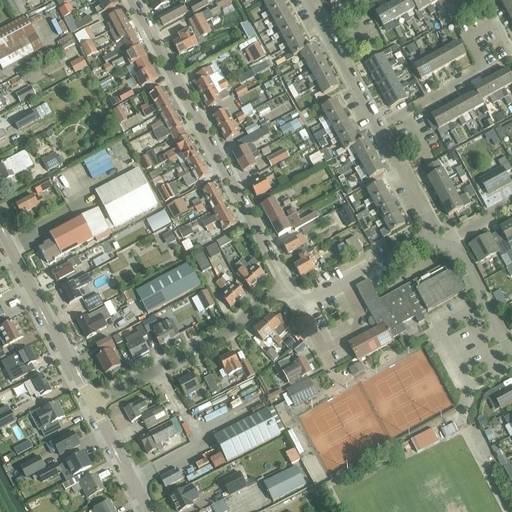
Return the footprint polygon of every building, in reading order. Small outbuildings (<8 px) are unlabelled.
[(2,0),(13,19),(24,13),(17,0),(2,0)] [(66,0),(55,0),(60,8),(69,3),(66,0)] [(114,0),(100,0),(98,1),(101,7),(95,11),(98,16),(118,6),(114,0)] [(148,0),(154,11),(169,3),(166,0),(148,0)] [(202,0),(189,7),(193,14),(208,6),(205,0),(202,0)] [(219,0),(215,2),(219,10),(235,2),(234,0),(219,0)] [(263,20),(270,16),(269,14),(284,6),(281,0),(273,0),(264,5),(268,12),(261,16),(263,20)] [(411,0),(401,0),(397,2),(405,15),(407,14),(414,10),(420,21),(423,19),(424,19),(420,12),(418,13),(411,0)] [(411,0),(418,13),(420,12),(427,9),(431,15),(434,13),(431,7),(430,7),(425,0),(411,0)] [(440,0),(425,0),(430,7),(431,7),(438,3),(441,9),(445,7),(442,1),(441,1),(440,0)] [(511,0),(503,6),(509,16),(511,14),(511,0)] [(397,2),(386,8),(393,21),(395,20),(396,20),(402,16),(406,23),(410,21),(407,14),(405,15),(397,2)] [(274,23),(267,26),(269,30),(276,27),(275,25),(290,17),(284,6),(269,14),(270,16),(274,23)] [(158,18),(163,26),(187,14),(183,7),(176,11),(175,9),(158,18)] [(393,21),(386,8),(375,14),(382,27),(391,22),(395,29),(399,27),(395,20),(393,21)] [(66,11),(60,14),(63,19),(69,16),(66,11)] [(193,29),(189,31),(195,42),(211,33),(205,23),(213,19),(209,11),(202,15),(189,22),(193,29)] [(107,26),(110,31),(127,22),(121,12),(109,19),(111,24),(107,26)] [(75,24),(78,31),(93,23),(89,16),(75,24)] [(0,66),(3,71),(43,49),(34,33),(26,17),(17,22),(0,31),(0,66)] [(275,41),(282,37),(281,35),(295,27),(290,17),(275,25),(276,27),(279,33),(273,37),(275,41)] [(111,32),(110,33),(112,37),(116,43),(133,34),(127,22),(110,31),(111,32)] [(280,51),(287,47),(286,46),(301,37),(295,27),(281,35),(282,37),(285,44),(278,47),(280,51)] [(74,36),(81,47),(91,41),(84,30),(74,36)] [(198,46),(195,42),(189,31),(178,37),(180,40),(172,44),(179,56),(198,46)] [(133,34),(116,43),(116,44),(121,41),(123,46),(118,48),(122,55),(127,52),(140,45),(133,34)] [(293,57),(300,53),(308,49),(301,37),(286,46),(287,47),(291,54),(284,58),(286,62),(294,57),(293,57)] [(442,43),(446,50),(448,49),(455,62),(466,56),(458,43),(450,47),(446,40),(442,43)] [(91,42),(81,47),(87,59),(97,53),(91,42)] [(259,44),(253,47),(261,61),(266,58),(259,44)] [(414,44),(407,48),(410,53),(417,49),(414,44)] [(299,68),(306,65),(305,62),(320,54),(315,45),(308,49),(300,53),(304,60),(297,64),(299,68)] [(432,48),(431,49),(435,56),(437,55),(444,69),(455,62),(448,49),(446,50),(439,54),(435,46),(432,48)] [(126,56),(131,66),(146,58),(141,47),(126,56)] [(366,64),(372,76),(388,67),(387,65),(384,58),(390,55),(388,51),(381,54),(382,55),(366,64)] [(106,65),(111,63),(118,58),(115,52),(103,58),(106,65)] [(420,55),(424,62),(425,61),(432,75),(444,69),(437,55),(435,56),(428,60),(424,52),(420,55)] [(305,79),(312,75),(311,72),(325,64),(320,54),(305,62),(306,65),(306,64),(309,70),(302,74),(305,79)] [(118,58),(111,63),(114,69),(125,64),(121,57),(118,58)] [(131,66),(137,77),(152,69),(146,58),(131,66)] [(425,61),(424,62),(417,66),(413,58),(408,61),(412,68),(414,68),(421,81),(432,75),(425,61)] [(87,67),(82,59),(71,65),(75,73),(87,67)] [(372,76),(378,87),(394,78),(394,76),(390,69),(396,65),(394,62),(387,65),(388,67),(372,76)] [(95,63),(90,66),(93,71),(98,69),(95,63)] [(266,63),(253,70),(256,77),(269,69),(266,63)] [(310,89),(318,86),(317,84),(332,76),(325,64),(311,72),(312,75),(315,82),(308,85),(310,89)] [(200,83),(195,86),(201,97),(215,90),(220,87),(217,84),(224,80),(220,72),(213,76),(209,68),(196,75),(200,83)] [(152,69),(137,77),(132,80),(137,88),(141,85),(142,88),(158,80),(152,69)] [(511,79),(507,70),(496,76),(502,90),(504,89),(511,85),(511,86),(511,79)] [(378,87),(384,97),(400,89),(400,87),(396,80),(402,76),(400,73),(394,76),(394,78),(378,87)] [(302,74),(294,79),(297,83),(305,79),(302,74)] [(245,75),(238,79),(241,85),(248,81),(245,75)] [(317,84),(318,86),(321,92),(314,96),(317,101),(324,97),(323,96),(338,88),(332,76),(317,84)] [(496,76),(485,82),(491,96),(493,95),(500,91),(504,99),(508,96),(504,89),(502,90),(496,76)] [(104,82),(99,85),(102,90),(112,85),(109,79),(104,82)] [(220,87),(222,92),(225,90),(229,88),(224,80),(217,84),(220,87)] [(243,95),(253,89),(249,81),(239,87),(243,95)] [(272,81),(264,85),(267,89),(274,85),(272,81)] [(415,81),(407,85),(408,88),(409,90),(417,85),(415,81)] [(475,93),(480,102),(482,102),(489,97),(493,105),(497,103),(493,95),(491,96),(485,82),(473,89),(475,93)] [(400,89),(384,97),(390,109),(406,100),(402,91),(408,88),(407,85),(406,84),(400,87),(400,89)] [(295,85),(288,88),(291,94),(298,90),(295,85)] [(215,90),(201,97),(208,109),(221,102),(229,97),(226,92),(225,90),(222,92),(220,87),(215,90)] [(16,95),(21,104),(35,97),(30,88),(16,95)] [(130,89),(118,96),(122,102),(134,95),(130,89)] [(149,96),(155,106),(168,99),(163,89),(149,96)] [(475,93),(465,98),(472,112),(474,111),(481,107),(485,115),(489,112),(486,108),(486,109),(482,102),(480,102),(475,93)] [(283,100),(280,94),(260,106),(263,111),(283,100)] [(114,98),(109,100),(113,107),(118,104),(114,98)] [(465,98),(453,105),(461,118),(463,117),(470,113),(474,120),(476,119),(479,125),(482,124),(479,117),(478,118),(474,111),(472,112),(465,98)] [(155,106),(150,109),(152,113),(153,114),(157,111),(160,116),(174,108),(168,99),(155,106)] [(321,125),(328,121),(326,119),(342,111),(336,101),(321,109),(325,117),(318,121),(321,125)] [(140,108),(143,113),(150,109),(147,104),(140,108)] [(453,105),(442,111),(450,125),(452,123),(459,120),(463,127),(467,124),(463,117),(461,118),(453,105)] [(121,107),(113,111),(120,125),(128,121),(124,114),(121,107)] [(153,132),(165,125),(179,118),(174,108),(160,116),(163,120),(157,124),(157,125),(151,128),(153,132)] [(150,109),(143,113),(145,117),(145,118),(153,114),(152,113),(150,109)] [(37,121),(40,119),(35,110),(32,112),(13,122),(18,132),(37,121)] [(213,118),(219,130),(233,123),(226,111),(213,118)] [(246,119),(256,114),(254,111),(244,116),(242,112),(235,116),(240,124),(247,120),(246,119)] [(318,140),(334,132),(332,130),(347,121),(342,111),(326,119),(328,121),(331,127),(316,136),(318,140)] [(450,125),(442,111),(431,117),(439,131),(448,126),(452,133),(455,131),(456,131),(452,123),(450,125)] [(502,113),(495,117),(498,123),(506,119),(502,113)] [(165,125),(153,132),(158,142),(171,135),(182,129),(184,128),(179,118),(165,125)] [(491,119),(484,123),(488,129),(494,126),(491,119)] [(298,120),(291,124),(295,132),(302,128),(298,120)] [(332,146),(339,142),(338,140),(353,132),(347,121),(332,130),(334,132),(337,138),(330,142),(332,146)] [(233,123),(219,130),(226,142),(239,135),(233,123)] [(511,123),(503,128),(508,137),(509,137),(511,143),(511,123)] [(245,130),(248,136),(259,130),(256,124),(245,130)] [(248,137),(252,144),(265,137),(261,130),(248,137)] [(305,144),(299,147),(301,151),(313,145),(309,138),(305,131),(299,134),(305,144)] [(452,133),(451,133),(454,138),(456,142),(459,140),(457,136),(455,131),(452,133)] [(345,152),(352,148),(360,144),(353,132),(338,140),(339,142),(343,149),(336,152),(338,157),(346,152),(345,152)] [(166,155),(169,161),(195,147),(189,137),(176,144),(178,149),(166,155)] [(318,140),(317,141),(321,148),(327,145),(323,138),(318,140)] [(347,166),(358,160),(357,157),(372,149),(367,140),(360,144),(352,148),(356,155),(348,159),(349,160),(345,162),(347,166)] [(248,145),(233,154),(238,164),(257,153),(253,146),(248,145)] [(195,147),(169,161),(171,165),(178,161),(176,157),(181,155),(186,164),(200,157),(195,147)] [(51,149),(43,153),(46,159),(54,155),(51,149)] [(357,174),(364,170),(362,168),(378,160),(372,149),(357,157),(358,160),(361,166),(354,169),(357,174)] [(286,150),(269,159),(273,166),(290,157),(286,150)] [(327,150),(320,153),(322,156),(323,159),(329,155),(327,150)] [(147,156),(140,160),(142,164),(146,171),(153,167),(154,169),(169,161),(166,155),(158,160),(153,151),(146,154),(147,156)] [(14,159),(0,165),(0,174),(4,182),(17,175),(32,167),(25,153),(14,159)] [(257,153),(238,164),(243,173),(256,166),(253,160),(259,157),(257,153)] [(324,160),(323,159),(322,156),(320,153),(309,159),(314,168),(323,163),(321,161),(324,160)] [(42,161),(47,173),(61,165),(55,154),(54,155),(46,159),(42,161)] [(184,172),(177,176),(180,180),(182,179),(205,166),(200,157),(186,164),(181,167),(184,172)] [(501,168),(480,180),(488,194),(509,183),(504,174),(511,170),(505,157),(498,161),(501,168)] [(362,168),(364,170),(367,177),(360,180),(363,184),(370,180),(370,179),(384,171),(378,160),(362,168)] [(84,163),(55,179),(66,200),(84,190),(78,179),(89,173),(84,163)] [(427,179),(433,188),(448,180),(442,170),(438,163),(425,170),(429,178),(427,179)] [(205,166),(182,179),(188,189),(197,184),(211,176),(205,166)] [(111,222),(107,224),(110,230),(114,228),(115,228),(157,206),(138,169),(96,192),(111,222)] [(462,172),(457,175),(460,179),(462,184),(467,181),(465,177),(462,172)] [(267,183),(274,179),(271,175),(250,186),(256,197),(270,189),(267,183)] [(34,188),(38,196),(52,188),(55,186),(51,179),(34,188)] [(156,190),(163,186),(159,179),(152,183),(156,190)] [(433,188),(438,197),(453,189),(448,180),(433,188)] [(366,207),(374,203),(373,202),(387,194),(382,184),(367,191),(371,199),(364,203),(366,207)] [(207,202),(221,195),(215,185),(202,192),(206,199),(200,202),(200,201),(193,205),(195,209),(202,205),(207,202)] [(168,186),(158,191),(165,204),(175,199),(168,186)] [(438,197),(443,207),(458,199),(453,189),(438,197)] [(372,218),(379,214),(379,212),(393,205),(387,194),(373,202),(374,203),(377,209),(370,214),(372,218)] [(207,202),(213,212),(226,205),(221,195),(207,202)] [(458,199),(443,207),(449,217),(464,209),(471,205),(466,195),(465,195),(458,199)] [(16,205),(22,215),(35,208),(36,210),(45,205),(41,198),(35,201),(33,196),(16,205)] [(282,202),(285,207),(290,204),(288,198),(282,202)] [(182,200),(167,208),(174,220),(188,212),(182,200)] [(261,207),(267,216),(279,210),(274,200),(261,207)] [(352,205),(355,210),(361,207),(358,202),(352,205)] [(205,229),(206,229),(213,225),(218,222),(231,215),(226,205),(213,212),(215,216),(202,224),(205,229)] [(378,228),(385,224),(384,223),(399,215),(393,205),(379,212),(379,214),(383,220),(376,224),(378,228)] [(110,230),(107,224),(99,208),(49,234),(53,241),(39,248),(47,264),(50,265),(56,262),(55,260),(95,239),(97,242),(112,234),(110,230)] [(337,218),(344,215),(341,208),(335,210),(337,218)] [(293,209),(287,213),(290,217),(296,214),(293,209)] [(267,216),(272,226),(285,220),(279,210),(267,216)] [(164,211),(146,221),(153,234),(171,224),(164,211)] [(285,220),(272,227),(278,237),(290,230),(294,229),(295,231),(318,219),(315,213),(301,222),(299,218),(296,214),(290,217),(285,220)] [(231,215),(218,222),(224,232),(237,225),(231,215)] [(384,223),(385,224),(389,231),(381,235),(378,237),(380,241),(384,239),(391,235),(391,234),(405,226),(399,215),(384,223)] [(301,230),(304,236),(322,226),(319,220),(301,230)] [(351,220),(345,223),(349,230),(355,226),(351,220)] [(511,225),(511,223),(500,229),(506,241),(501,244),(500,244),(506,255),(511,251),(511,249),(511,248),(511,225)] [(184,229),(179,232),(183,240),(189,237),(184,229)] [(372,229),(366,232),(370,238),(375,236),(372,229)] [(162,237),(167,246),(176,241),(171,232),(162,237)] [(364,233),(371,246),(373,245),(370,238),(366,232),(364,233)] [(295,238),(282,245),(288,255),(301,248),(307,245),(305,242),(301,235),(296,238),(295,238)] [(489,235),(470,246),(479,263),(498,253),(500,258),(506,268),(511,265),(506,255),(500,244),(495,247),(489,235)] [(216,243),(220,250),(232,243),(228,237),(216,243)] [(346,243),(354,258),(363,253),(355,237),(346,243)] [(200,245),(188,251),(191,256),(203,249),(200,245)] [(294,266),(301,278),(315,271),(311,263),(320,259),(315,249),(306,254),(299,257),(302,262),(294,266)] [(194,257),(202,273),(211,269),(203,253),(194,257)] [(72,269),(77,266),(73,259),(67,262),(68,264),(52,273),(57,283),(75,274),(72,269)] [(243,260),(239,264),(244,269),(248,273),(258,284),(265,277),(257,268),(259,265),(255,260),(248,266),(243,260)] [(244,269),(239,264),(235,267),(240,272),(237,276),(251,291),(258,284),(248,273),(244,269)] [(189,265),(136,293),(139,300),(147,315),(148,314),(152,312),(153,312),(159,309),(201,287),(189,265)] [(378,329),(348,345),(357,361),(393,342),(392,340),(405,332),(401,325),(414,317),(418,324),(424,321),(421,314),(426,311),(427,313),(465,292),(453,269),(449,272),(445,265),(379,300),(368,281),(356,288),(372,318),(369,320),(368,323),(370,326),(372,327),(376,325),(378,329)] [(78,281),(61,290),(69,305),(81,299),(77,290),(82,288),(87,285),(92,283),(88,275),(83,278),(78,281)] [(225,275),(222,278),(227,284),(229,283),(231,281),(225,275)] [(228,292),(238,302),(245,296),(236,285),(233,287),(229,283),(227,284),(222,278),(219,282),(224,287),(228,292)] [(221,290),(224,287),(219,282),(216,285),(221,290)] [(129,305),(139,300),(136,293),(134,290),(124,295),(129,305)] [(208,291),(198,296),(206,311),(215,306),(208,291)] [(238,302),(228,292),(221,299),(231,309),(238,302)] [(325,298),(327,303),(336,299),(334,294),(325,298)] [(84,302),(89,313),(104,305),(98,295),(84,302)] [(9,305),(19,302),(17,296),(7,300),(9,305)] [(104,322),(111,318),(105,307),(88,317),(87,316),(78,321),(87,339),(96,333),(96,332),(107,327),(104,322)] [(271,315),(263,323),(274,334),(278,339),(279,338),(283,334),(287,330),(291,327),(281,316),(277,321),(271,315)] [(155,317),(151,319),(142,324),(148,334),(152,332),(160,346),(176,338),(175,338),(179,336),(172,321),(168,323),(160,327),(155,317)] [(0,330),(4,338),(0,340),(4,347),(23,338),(15,322),(0,329),(0,330)] [(263,323),(253,332),(263,342),(269,336),(278,346),(283,342),(279,338),(278,339),(263,323)] [(192,328),(196,338),(204,333),(200,324),(192,328)] [(142,339),(147,337),(142,327),(136,330),(139,334),(126,341),(128,346),(127,346),(134,360),(149,352),(142,339)] [(293,336),(298,342),(305,336),(299,330),(293,336)] [(118,335),(112,338),(116,345),(122,342),(118,335)] [(112,351),(116,350),(110,339),(96,346),(101,355),(100,356),(97,358),(106,375),(106,374),(113,371),(113,372),(115,373),(119,371),(119,369),(119,368),(120,367),(112,351)] [(291,339),(284,345),(288,350),(295,344),(291,339)] [(300,341),(291,349),(297,356),(306,347),(300,341)] [(12,358),(1,363),(12,383),(25,376),(34,371),(31,365),(36,362),(29,349),(12,358)] [(266,355),(273,363),(279,358),(272,349),(266,355)] [(221,360),(220,361),(228,377),(236,373),(238,378),(245,375),(247,380),(255,376),(247,362),(240,366),(233,353),(226,357),(225,357),(221,359),(221,360)] [(293,357),(278,365),(289,385),(295,383),(301,379),(311,374),(304,361),(297,364),(293,357)] [(359,363),(348,369),(352,375),(363,370),(359,363)] [(197,386),(198,385),(192,374),(179,381),(187,396),(199,390),(197,386)] [(29,383),(24,385),(30,398),(35,395),(37,399),(51,392),(43,375),(29,383)] [(204,380),(211,394),(219,390),(211,376),(204,380)] [(304,382),(287,391),(295,407),(301,404),(300,403),(312,397),(316,395),(309,380),(304,382)] [(240,405),(264,392),(259,383),(235,396),(240,405)] [(485,394),(488,400),(494,397),(501,409),(511,403),(511,386),(499,393),(496,388),(485,394)] [(284,397),(289,407),(292,405),(287,395),(284,397)] [(141,418),(145,426),(166,415),(162,408),(156,411),(154,407),(148,410),(143,400),(124,410),(131,424),(141,418)] [(36,411),(30,415),(39,431),(41,430),(45,438),(62,430),(57,421),(65,418),(58,404),(47,410),(45,407),(36,411)] [(215,438),(228,463),(281,435),(268,410),(246,421),(232,429),(215,438)] [(0,430),(17,422),(11,411),(0,416),(0,430)] [(511,424),(511,426),(511,413),(503,418),(507,426),(511,424)] [(166,415),(145,426),(148,431),(150,434),(139,440),(148,455),(153,453),(155,456),(159,454),(158,452),(163,450),(160,444),(177,436),(182,432),(175,419),(170,422),(169,420),(166,415)] [(449,433),(462,426),(457,417),(444,424),(449,433)] [(484,417),(477,421),(480,428),(487,424),(484,417)] [(410,440),(417,454),(439,442),(432,429),(410,440)] [(485,436),(488,441),(494,438),(491,432),(485,436)] [(73,433),(53,443),(60,456),(80,446),(73,433)] [(34,437),(17,443),(20,450),(36,443),(34,437)] [(501,456),(506,453),(502,446),(497,449),(501,456)] [(295,450),(286,454),(291,465),(294,463),(300,460),(295,450)] [(84,453),(66,463),(73,476),(90,467),(84,453)] [(198,455),(186,461),(193,477),(217,465),(212,454),(201,460),(198,455)] [(503,456),(497,460),(501,467),(507,464),(503,456)] [(21,467),(27,479),(45,469),(39,457),(21,467)] [(37,475),(42,484),(62,473),(57,464),(37,475)] [(511,469),(509,464),(503,468),(507,474),(511,471),(511,469)] [(264,484),(273,502),(306,486),(296,468),(264,484)] [(161,478),(166,488),(183,479),(177,469),(161,478)] [(240,473),(223,482),(231,497),(248,488),(240,473)] [(83,474),(62,485),(64,488),(65,491),(71,488),(74,494),(82,490),(87,500),(94,496),(103,491),(96,478),(88,482),(85,477),(83,474)] [(191,487),(170,498),(177,511),(181,511),(194,506),(192,503),(197,500),(191,487)] [(224,501),(218,504),(221,511),(226,511),(229,511),(224,501)] [(94,509),(95,511),(114,511),(109,502),(94,509)]
